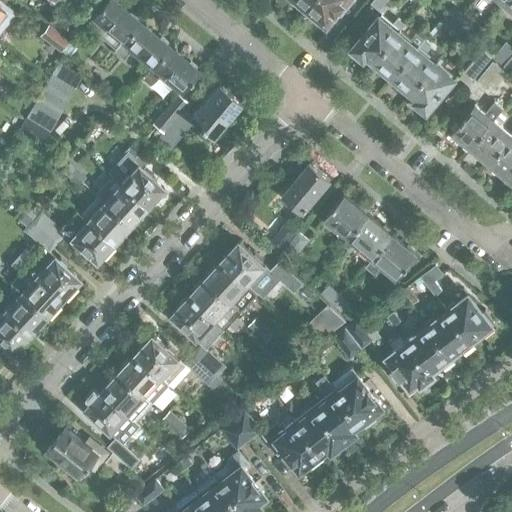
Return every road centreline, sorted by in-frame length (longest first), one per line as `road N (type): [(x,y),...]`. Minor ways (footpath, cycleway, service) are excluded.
road 1 (residential): [(0,426),(305,97)]
road 2 (residential): [(502,246),(471,236),(305,97)]
road 3 (secondary): [(511,410),(368,511)]
road 4 (residential): [(305,97),(190,0)]
road 5 (secondary): [(410,511),(511,440)]
